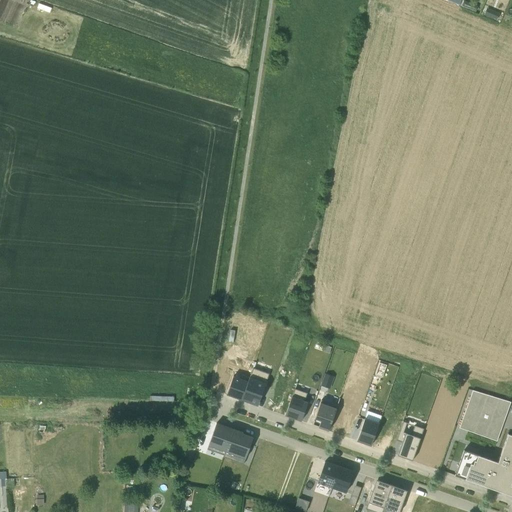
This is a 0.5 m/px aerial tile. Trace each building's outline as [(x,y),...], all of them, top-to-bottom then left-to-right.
[(253,395),(260,397),(268,373),(252,367),(242,397),(241,399),(250,402),(253,395)] [(285,413),(285,415),(297,419),(300,420),(301,418),(309,395),(294,389),(285,413)] [(472,389),(458,427),(496,440),(510,401),(472,389)] [(322,420),(319,427),(327,430),(336,405),(320,399),(314,418),(320,420),(322,420)] [(365,415),(356,439),(364,442),(364,443),(370,445),(379,420),(365,415)] [(225,427),(225,425),(216,422),(215,424),(206,450),(223,456),(232,429),(233,428),(231,427),(230,429),(225,427)] [(232,429),(223,456),(243,464),(252,436),(242,433),(242,432),(233,428),(232,429)] [(403,429),(400,428),(395,440),(401,442),(404,433),(405,430),(403,429)] [(404,433),(401,442),(397,452),(404,454),(404,457),(408,459),(412,460),(412,458),(419,438),(404,433)] [(511,434),(507,433),(498,456),(465,444),(454,473),(454,475),(511,495),(511,434)] [(331,485),(338,466),(334,465),(334,464),(324,461),(323,462),(317,480),(331,485)] [(338,466),(331,485),(345,490),(352,472),(353,471),(343,467),(342,468),(338,466)] [(383,486),(374,482),(365,507),(377,511),(380,511),(381,511),(390,486),(391,484),(384,482),(383,486)] [(381,511),(380,511),(398,511),(405,493),(396,490),(397,486),(391,484),(390,486),(381,511)] [(350,495),(356,498),(360,486),(351,485),(348,495),(350,495)] [(295,504),(306,508),(310,499),(299,495),(295,504)] [(356,498),(350,495),(346,505),(353,508),(356,498)] [(134,499),(124,499),(122,511),(134,511),(135,500),(134,499)]
